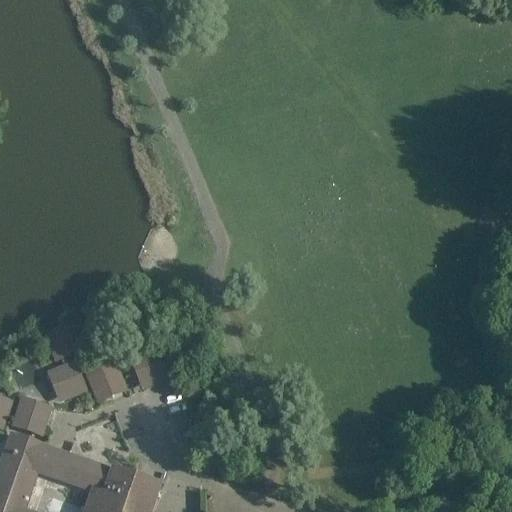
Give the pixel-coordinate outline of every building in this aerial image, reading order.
[(56,363),(82,353),(71,327),(58,333),(60,339),(48,344),(56,363)] [(167,380),(157,354),(131,364),(137,377),(142,375),(147,388),(167,380)] [(84,393),(74,367),(48,377),(54,391),(59,389),(64,401),(84,393)] [(98,404),(112,398),(109,393),(122,388),(114,368),(88,379),(98,404)] [(0,430),(1,431),(10,405),(0,401),(0,430)] [(40,438),(49,412),(35,407),(33,413),(20,409),(14,429),(40,438)] [(43,449),(13,439),(0,474),(0,511),(152,511),(160,491),(43,449)]
